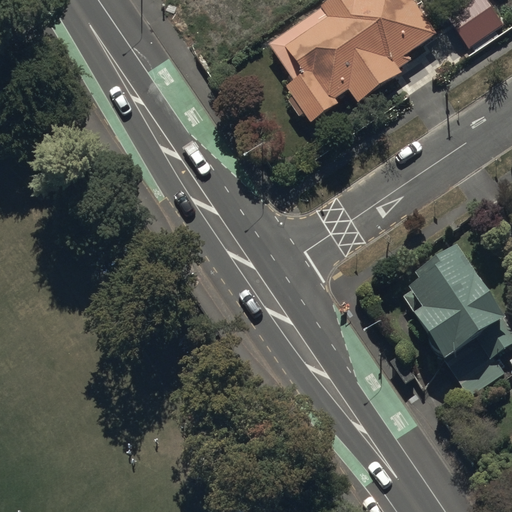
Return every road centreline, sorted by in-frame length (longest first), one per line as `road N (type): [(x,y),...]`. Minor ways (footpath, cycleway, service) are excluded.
road 1 (secondary): [(75,0),(265,280)]
road 2 (residential): [(265,280),(511,112)]
road 3 (secondary): [(265,280),(425,511)]
